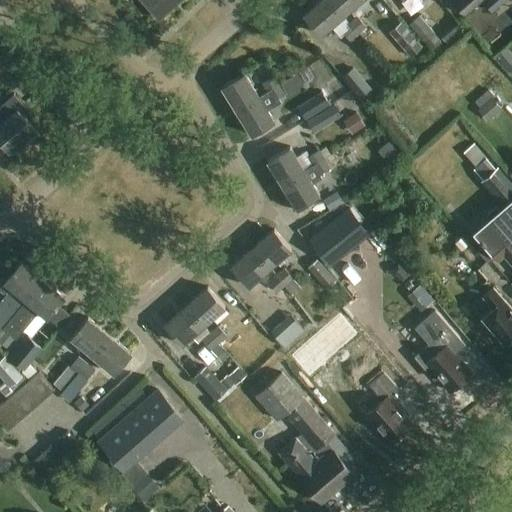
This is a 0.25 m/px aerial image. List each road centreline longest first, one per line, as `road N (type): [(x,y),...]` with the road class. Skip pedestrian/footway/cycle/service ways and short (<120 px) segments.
road 1 (residential): [(133,324),(248,226),(257,206),(179,70)]
road 2 (residential): [(133,324),(9,220)]
road 3 (residential): [(92,145),(0,19)]
road 4 (secondary): [(404,511),(511,418)]
road 5 (residential): [(157,87),(71,0)]
